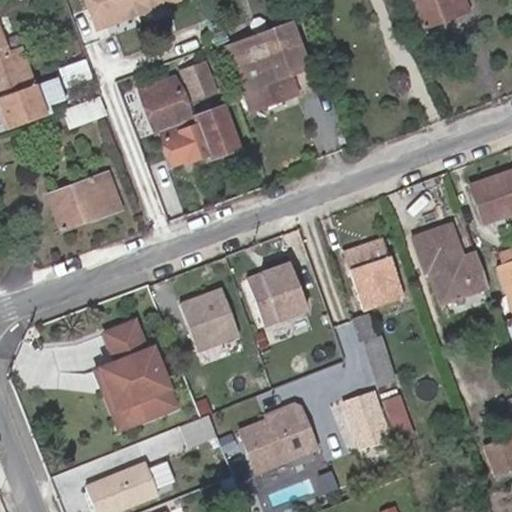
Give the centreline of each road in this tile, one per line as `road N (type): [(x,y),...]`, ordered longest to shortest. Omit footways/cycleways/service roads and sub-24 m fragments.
road 1 (residential): [(0,312),(511,122)]
road 2 (residential): [(0,387),(46,511)]
